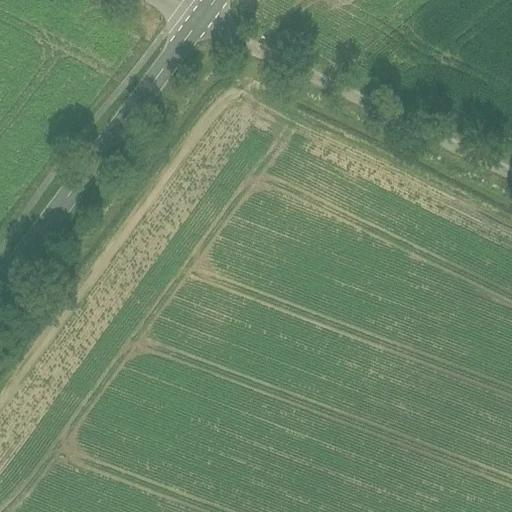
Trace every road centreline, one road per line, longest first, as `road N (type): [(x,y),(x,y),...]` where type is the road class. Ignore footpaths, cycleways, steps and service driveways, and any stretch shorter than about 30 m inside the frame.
road 1 (residential): [(511,179),(195,18)]
road 2 (tertiary): [(0,280),(195,18)]
